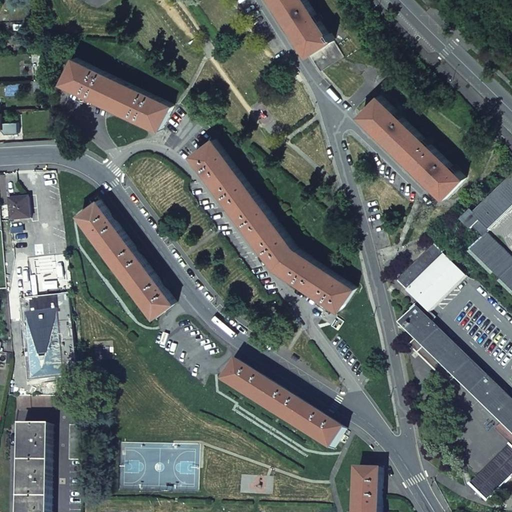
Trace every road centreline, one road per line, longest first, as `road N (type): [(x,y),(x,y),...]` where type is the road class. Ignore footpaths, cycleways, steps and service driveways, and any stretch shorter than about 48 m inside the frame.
road 1 (residential): [(396,452),(374,274),(328,101),(261,0)]
road 2 (residential): [(362,414),(192,170),(153,147),(123,151),(102,176)]
road 3 (residential): [(102,176),(207,316),(362,414)]
road 4 (tertiary): [(511,115),(401,0)]
road 5 (unknown): [(330,109),(444,202)]
